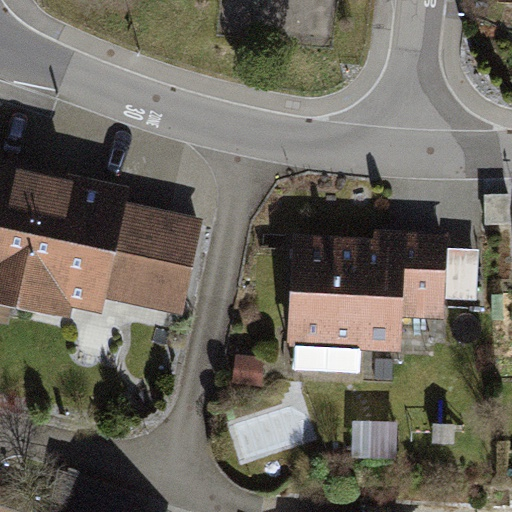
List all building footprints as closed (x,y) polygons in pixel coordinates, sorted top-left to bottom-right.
[(104,188),(0,161),(0,301),(72,317),(104,188)] [(145,198),(104,188),(72,317),(117,329),(121,314),(193,332),(218,232),(141,213),(145,198)] [(510,195),(485,195),(486,226),(511,226),(510,195)] [(374,238),(294,235),(290,344),(400,348),(402,316),(444,317),(444,299),(479,300),(481,250),(450,249),(450,232),(374,229),(374,238)] [(70,508),(125,510),(126,490),(71,488),(70,508)]
